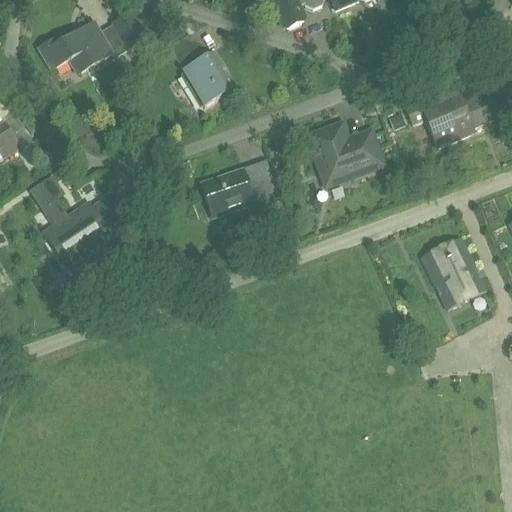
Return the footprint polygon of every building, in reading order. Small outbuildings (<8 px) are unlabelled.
[(329,0),(335,13),(365,0),(275,0),(273,7),(282,28),(290,31),(301,26),(304,18),(300,9),(304,7),(305,9),(313,13),(323,8),(326,0),(325,0),(329,0)] [(111,26),(127,53),(142,45),(145,38),(131,14),(111,26)] [(169,21),(154,28),(160,38),(174,29),(169,21)] [(70,64),(78,76),(112,56),(94,26),(63,44),(60,37),(37,51),(51,75),(70,64)] [(189,38),(169,50),(176,61),(184,75),(183,76),(184,76),(180,79),(200,112),(203,110),(204,111),(235,93),(214,57),(204,63),(196,49),(189,38)] [(419,105),(405,111),(413,129),(426,124),(433,142),(437,153),(474,138),(472,133),(492,125),(502,121),(492,97),(482,101),(480,96),(474,80),(463,85),(453,89),(454,92),(419,105)] [(92,115),(71,125),(77,141),(99,134),(92,115)] [(394,131),(406,127),(402,116),(390,120),(394,131)] [(5,124),(0,127),(0,165),(4,163),(3,162),(21,150),(14,140),(5,124)] [(343,129),(312,140),(329,187),(382,167),(371,137),(348,145),(343,129)] [(299,174),(290,148),(278,152),(288,178),(299,174)] [(271,216),(261,186),(247,191),(243,177),(232,181),(231,177),(201,187),(211,218),(227,212),(229,216),(246,210),(250,223),(271,216)] [(50,179),(30,194),(56,232),(48,237),(69,267),(110,238),(106,233),(125,220),(112,200),(93,213),(89,209),(70,222),(56,203),(63,198),(50,179)] [(486,252),(500,246),(496,235),(482,241),(486,252)] [(485,294),(459,242),(421,261),(447,313),(485,294)] [(497,511),(501,511),(498,470),(494,463),(500,459),(499,448),(494,441),(489,371),(451,374),(458,479),(452,471),(443,477),(445,498),(439,490),(425,491),(425,484),(413,493),(414,499),(423,511),(424,511),(431,507),(434,511),(447,511),(446,499),(455,511),(497,511)]
